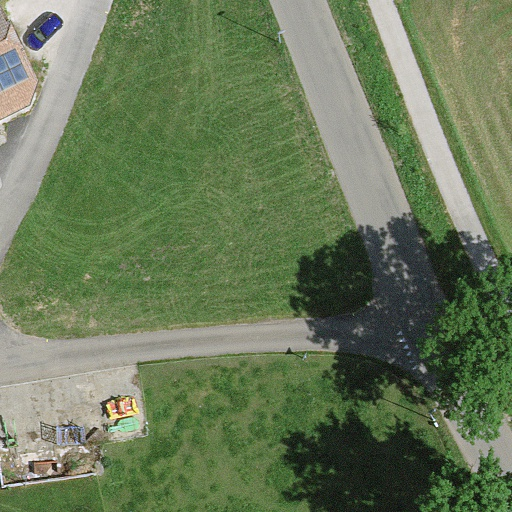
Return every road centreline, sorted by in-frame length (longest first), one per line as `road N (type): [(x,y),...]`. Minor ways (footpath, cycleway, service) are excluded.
road 1 (tertiary): [(301,0),(432,326),(511,488)]
road 2 (track): [(0,352),(432,326)]
road 3 (track): [(0,187),(85,0)]
